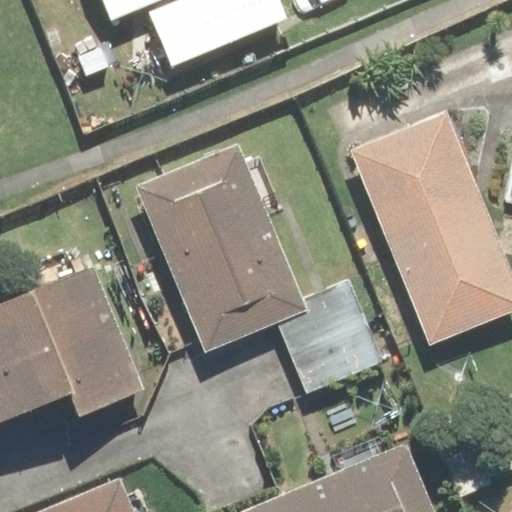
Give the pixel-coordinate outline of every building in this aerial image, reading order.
[(93,0),(104,25),(164,0),(93,0)] [(273,0),(170,0),(141,13),(164,69),(282,20),(273,0)] [(511,301),(436,116),(341,155),(419,347),(511,309),(511,301)] [(228,144),(126,187),(197,355),(300,312),(228,144)] [(86,267),(0,301),(0,418),(55,396),(64,418),(135,390),(86,267)] [(424,511),(397,446),(239,511),(424,511)] [(125,511),(111,478),(30,511),(125,511)]
